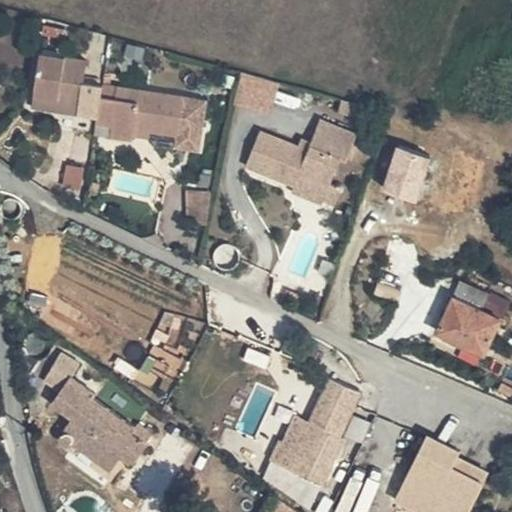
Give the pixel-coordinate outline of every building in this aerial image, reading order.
[(65,114),(89,117),(92,97),(93,83),(72,80),(74,57),(28,54),(24,92),(47,96),(46,103),(66,106),(65,114)] [(230,66),(225,94),(257,101),(263,75),(230,66)] [(131,88),(93,83),(92,97),(129,101),(131,88)] [(92,97),(89,117),(88,125),(102,125),(101,138),(124,141),(125,137),(126,129),(138,131),(171,135),(171,145),(196,149),(202,97),(131,88),(129,101),(92,97)] [(47,96),(24,92),(22,109),(65,114),(66,106),(46,103),(47,96)] [(290,144),(249,130),(236,167),(286,184),(287,181),(291,172),(322,184),(319,193),(327,196),(331,182),(337,184),(347,155),(342,153),(350,129),(310,116),(301,140),(298,147),(290,144)] [(138,131),(126,129),(125,137),(137,139),(138,131)] [(301,140),(293,137),(290,144),(298,147),(301,140)] [(322,184),(291,172),(287,181),(319,193),(322,184)] [(319,193),(287,181),(286,184),(284,190),(316,202),(319,193)] [(481,294),(452,282),(430,331),(479,353),(496,317),(476,307),(481,294)] [(298,345),(277,336),(270,353),(289,363),(298,345)] [(70,370),(49,355),(32,383),(50,396),(41,410),(65,426),(55,439),(53,443),(54,447),(55,450),(59,450),(61,449),(65,447),(102,473),(112,458),(121,464),(128,464),(138,449),(122,438),(126,430),(60,384),(70,370)] [(349,397),(321,384),(299,427),(305,430),(282,474),(309,488),(333,444),(327,440),(349,397)] [(450,460),(416,442),(383,504),(397,511),(462,511),(478,483),(447,467),(450,460)]
